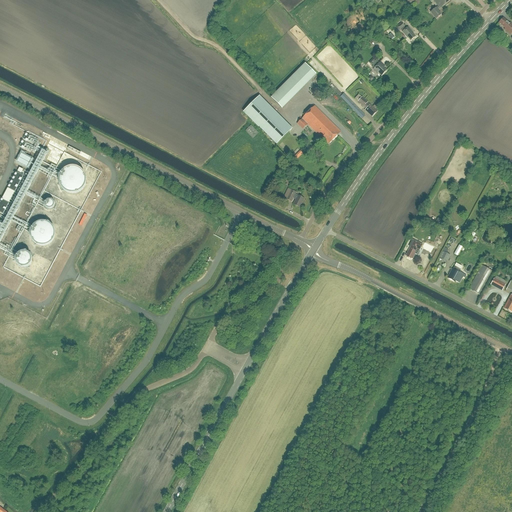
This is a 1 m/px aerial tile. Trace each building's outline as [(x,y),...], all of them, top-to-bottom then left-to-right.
[(440,9),(451,0),(432,0),(438,7),(436,9),(436,8),(431,13),(436,20),(441,15),(438,11),(440,9)] [(401,23),(406,19),(402,14),(397,18),(401,23)] [(511,26),(503,18),(499,23),(505,29),(504,30),(511,36),(511,33),(511,26)] [(406,30),(404,27),(402,24),(397,28),(399,31),(401,30),(403,32),(407,38),(408,38),(410,41),(415,37),(413,34),(413,33),(408,28),(406,30)] [(374,47),(380,41),(375,37),(369,43),(374,47)] [(375,62),(373,59),(369,63),(373,66),(372,67),(374,69),(373,70),(378,74),(379,74),(382,76),(387,71),(382,67),(383,66),(380,63),(379,63),(377,61),(375,62)] [(305,64),(271,98),(282,109),(316,75),(305,64)] [(260,97),(244,113),(276,145),(292,129),(260,97)] [(376,110),(375,109),(376,108),(376,107),(375,106),(374,106),(373,107),(370,105),(367,103),(368,102),(362,97),(358,102),(366,109),(365,110),(371,116),(372,115),(373,116),(376,113),(375,111),(376,110)] [(341,132),(315,106),(302,119),(297,124),(303,130),(308,125),(325,142),(325,141),(329,144),(341,132)] [(358,115),(361,112),(355,106),(352,109),(358,115)] [(245,131),(252,139),(258,133),(251,126),(245,131)] [(33,144),(25,142),(23,147),(32,150),(33,144)] [(19,211),(26,195),(40,201),(41,198),(30,193),(48,151),(41,148),(14,209),(16,210),(19,211)] [(22,153),(18,162),(30,167),(34,158),(22,153)] [(60,177),(59,180),(60,184),(61,187),(63,189),(65,191),(68,193),(71,194),(74,194),(77,193),(80,191),(82,189),(84,187),(85,184),(86,180),(85,177),(84,174),(83,172),(80,169),(77,168),(74,167),(71,167),(68,168),(65,169),(63,172),(61,174),(60,175),(60,177)] [(290,185),(291,186),(294,181),(288,177),(284,183),(289,186),(290,185)] [(4,198),(11,202),(16,190),(9,187),(4,198)] [(304,199),(295,194),(296,193),(288,189),(284,198),(291,202),(293,199),(296,200),(293,205),(300,208),(304,199)] [(54,207),(54,205),(54,203),(53,202),(52,201),(50,200),(48,201),(47,202),(46,203),(45,205),(46,207),(47,208),(48,209),(50,210),(52,209),(53,208),(54,207)] [(439,230),(443,221),(437,219),(433,227),(439,230)] [(31,231),(31,234),(31,237),(32,240),(34,243),(37,245),(40,246),(43,246),(46,246),(49,245),(51,243),(53,240),(55,237),(55,234),(55,231),(53,228),(51,225),(49,223),(46,222),(43,222),(40,222),(37,223),(33,226),(32,228),(31,231)] [(473,232),(467,241),(470,243),(476,234),(473,232)] [(419,255),(420,252),(419,252),(422,245),(414,240),(405,256),(407,257),(406,258),(411,260),(411,259),(412,260),(415,254),(417,255),(419,255)] [(459,245),(454,254),(457,256),(462,247),(459,245)] [(32,263),(32,260),(32,258),(30,256),(29,254),(26,253),(24,252),(22,253),(19,254),(18,256),(16,258),(16,260),(16,263),(18,265),(19,267),(22,268),(24,268),(26,268),(29,267),(30,265),(32,263)] [(439,259),(445,262),(448,254),(443,252),(439,259)] [(479,295),(492,272),(482,266),(477,273),(475,278),(468,289),(479,295)] [(460,270),(455,267),(453,270),(452,269),(448,277),(449,278),(449,279),(455,282),(455,281),(459,283),(463,277),(465,278),(466,276),(460,272),(459,273),(460,270)] [(492,285),(502,291),(505,285),(495,280),(492,285)]
